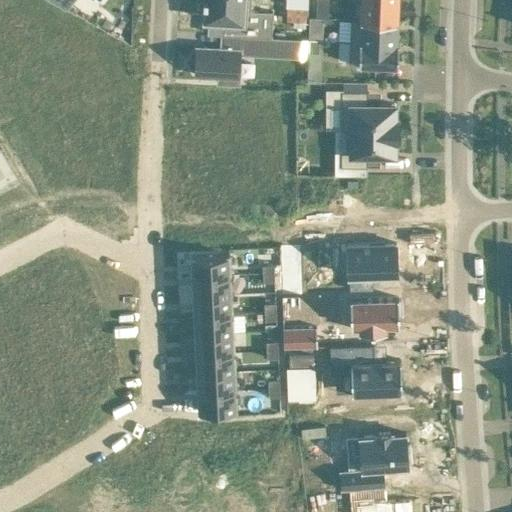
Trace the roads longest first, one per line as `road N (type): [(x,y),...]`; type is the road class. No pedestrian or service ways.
road 1 (residential): [(149,265),(153,408),(0,497)]
road 2 (residential): [(475,511),(463,209)]
road 3 (residential): [(159,0),(149,265)]
road 4 (residential): [(0,263),(66,227),(149,265)]
road 5 (residential): [(463,209),(462,75)]
